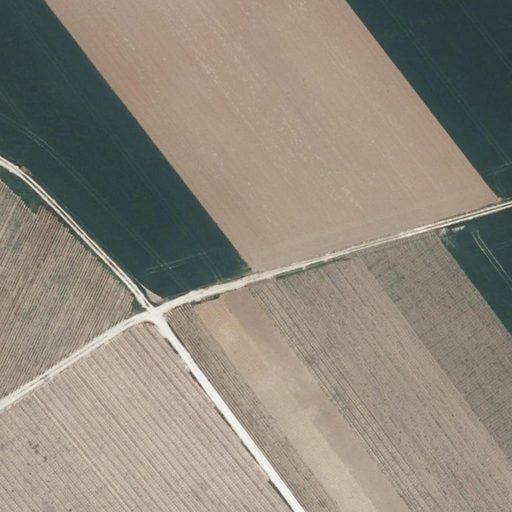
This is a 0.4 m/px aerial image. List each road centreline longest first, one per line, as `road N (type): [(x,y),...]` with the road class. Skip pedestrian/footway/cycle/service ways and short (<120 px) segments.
road 1 (track): [(511,201),(154,310),(37,183),(0,156)]
road 2 (track): [(0,410),(154,310),(299,511)]
